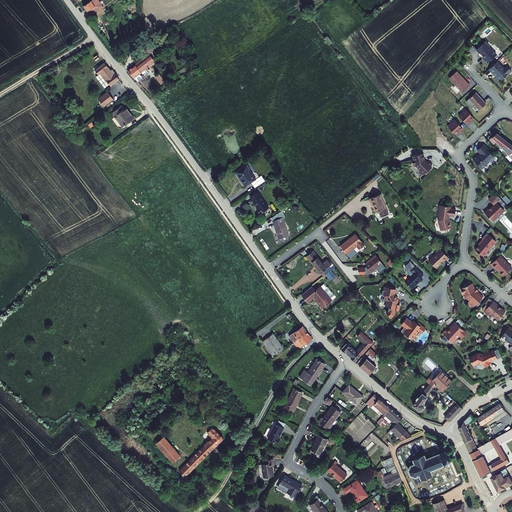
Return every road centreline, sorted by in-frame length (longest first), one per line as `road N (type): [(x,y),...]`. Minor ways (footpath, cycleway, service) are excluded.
road 1 (residential): [(66,0),(268,267)]
road 2 (track): [(197,511),(237,462),(283,374),(318,337)]
road 3 (residential): [(343,511),(290,456),(346,361)]
road 4 (residential): [(463,261),(472,182),(460,156),(505,107)]
road 5 (track): [(428,426),(393,452),(414,501),(476,480)]
road 6 (residential): [(268,267),(374,183)]
road 7 (residential): [(346,361),(412,417),(448,432)]
road 8 (residential): [(268,267),(318,337),(346,361)]
